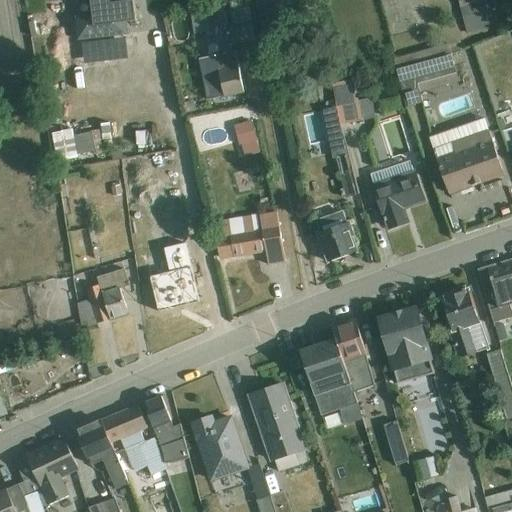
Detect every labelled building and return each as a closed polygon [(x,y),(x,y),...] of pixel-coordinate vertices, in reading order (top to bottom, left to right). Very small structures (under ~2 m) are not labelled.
[(70,20),(68,0),(44,0),(46,23),(70,20)] [(85,4),(87,15),(74,17),(77,41),(128,35),(126,24),(135,23),(132,0),(87,0),(88,4),(85,4)] [(184,10),(183,0),(160,5),(162,15),(184,10)] [(234,27),(229,29),(232,47),(256,42),(246,0),(241,0),(229,3),(234,27)] [(458,0),(467,33),(491,28),(483,0),(458,0)] [(228,23),(223,4),(207,8),(211,27),(228,23)] [(209,31),(205,9),(191,12),(194,34),(209,31)] [(459,81),(448,44),(394,60),(407,107),(422,103),(419,92),(459,81)] [(235,51),(199,59),(207,100),(244,93),(235,51)] [(333,84),(340,124),(376,118),(372,98),(359,100),(358,99),(355,100),(351,81),(333,84)] [(403,110),(399,97),(379,102),(383,115),(403,110)] [(359,195),(334,105),(321,109),(333,159),(337,158),(340,171),(339,172),(345,199),(359,195)] [(246,114),(248,123),(234,126),(239,147),(242,146),(245,157),(269,151),(259,111),(246,114)] [(317,111),(300,116),(308,143),(325,138),(317,111)] [(484,119),(430,138),(450,194),(504,175),(484,119)] [(108,127),(89,128),(91,155),(102,155),(101,142),(109,141),(108,127)] [(51,130),(52,158),(74,157),(73,129),(51,130)] [(138,159),(122,161),(127,199),(146,196),(143,176),(141,177),(138,159)] [(410,161),(371,175),(375,185),(373,186),(386,223),(389,229),(407,222),(403,208),(424,202),(410,161)] [(346,222),(342,212),(317,221),(320,232),(318,233),(328,263),(357,253),(351,238),(353,237),(347,222),(346,222)] [(259,214),(215,222),(221,259),(266,251),(268,266),(285,263),(276,213),(259,216),(259,214)] [(169,271),(150,276),(159,312),(199,303),(185,243),(163,248),(169,271)] [(493,323),(511,316),(511,312),(510,305),(511,303),(511,261),(478,271),(493,323)] [(99,285),(86,289),(98,324),(111,320),(111,321),(128,315),(119,288),(129,285),(124,269),(97,278),(99,285)] [(453,295),(442,299),(448,317),(444,318),(459,360),(488,349),(468,290),(465,291),(464,289),(452,293),(453,295)] [(393,316),(380,319),(398,383),(434,373),(416,309),(413,310),(412,308),(406,310),(405,312),(403,313),(402,311),(392,313),(393,316)] [(337,340),(355,392),(374,385),(356,321),(333,329),(337,340)] [(93,380),(82,337),(58,343),(61,353),(72,350),(74,359),(80,357),(82,365),(72,368),(76,384),(93,380)] [(364,418),(355,392),(337,340),(300,351),(320,413),(340,407),(345,425),(364,418)] [(504,423),(511,420),(511,387),(501,350),(487,354),(503,404),(493,407),(499,425),(504,423)] [(38,362),(34,352),(0,363),(0,368),(2,374),(22,368),(21,366),(38,362)] [(410,398),(432,390),(428,378),(405,385),(410,398)] [(283,385),(249,396),(271,462),(305,450),(283,385)] [(173,428),(161,397),(144,404),(163,450),(166,463),(169,462),(188,458),(180,425),(173,428)] [(152,476),(167,469),(154,439),(145,442),(140,431),(147,428),(138,406),(101,421),(112,444),(121,440),(134,472),(147,466),(152,476)] [(203,420),(192,423),(212,482),(248,470),(231,418),(215,423),(205,427),(203,420)] [(128,484),(112,444),(101,421),(76,432),(91,466),(93,465),(103,461),(115,489),(128,484)] [(384,425),(395,465),(408,461),(397,422),(384,425)] [(45,507),(69,496),(61,478),(79,470),(64,438),(25,456),(45,507)] [(44,511),(43,508),(45,507),(25,456),(14,460),(23,482),(18,484),(28,511),(44,511)] [(435,456),(417,462),(423,481),(440,475),(435,456)] [(28,511),(18,484),(0,492),(0,511),(28,511)] [(511,490),(485,498),(488,511),(505,511),(511,510),(511,490)] [(291,511),(284,491),(270,496),(275,511),(291,511)] [(275,511),(270,496),(257,501),(260,511),(275,511)] [(119,511),(115,500),(103,503),(105,511),(119,511)] [(105,511),(103,503),(89,508),(89,511),(105,511)]
